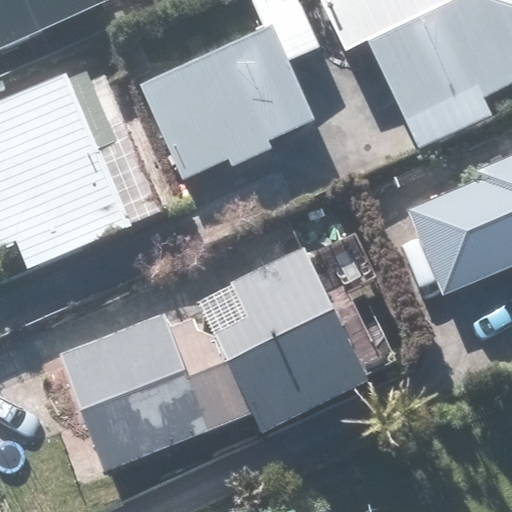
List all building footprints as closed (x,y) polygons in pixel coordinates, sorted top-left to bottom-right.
[(89,0),(0,0),(0,62),(99,23),(89,0)] [(140,97),(180,194),(202,185),(221,232),(485,123),(476,107),(511,90),(511,0),(241,0),(232,4),(253,49),(140,97)] [(0,284),(154,223),(93,71),(0,108),(0,284)] [(443,303),(505,278),(505,280),(506,281),(506,283),(506,285),(506,287),(507,289),(507,291),(508,292),(509,294),(509,296),(510,297),(511,299),(511,300),(511,126),(389,178),(443,303)] [(349,402),(314,336),(287,263),(184,318),(45,368),(88,487),(238,434),(250,452),(349,402)]
